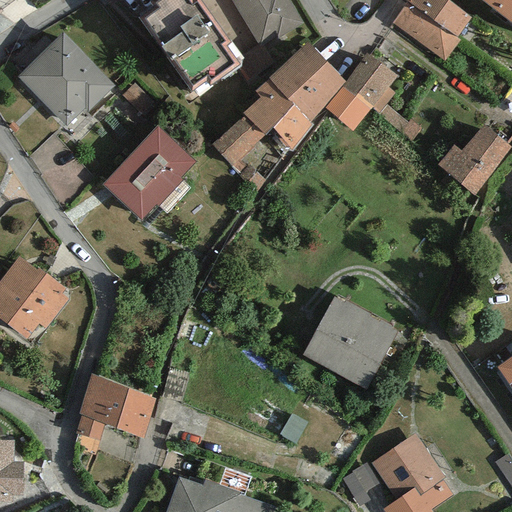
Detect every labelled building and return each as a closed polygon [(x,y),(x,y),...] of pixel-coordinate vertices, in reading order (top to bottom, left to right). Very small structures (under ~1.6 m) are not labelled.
[(157,0),(153,3),(156,7),(140,18),(191,90),(206,79),(210,84),(238,64),(225,45),(229,42),(199,0),(157,0)] [(228,0),(255,44),(274,32),(278,39),(303,24),(289,0),(228,0)] [(468,21),(431,0),(407,0),(389,31),(444,63),(468,21)] [(511,0),(481,0),(511,23),(511,0)] [(61,34),(15,77),(68,132),(114,89),(61,34)] [(307,42),(269,79),(309,120),(344,80),(307,42)] [(368,54),(343,87),(344,86),(369,108),(379,114),(396,94),(386,87),(398,76),(368,54)] [(269,79),(255,93),(260,97),(243,113),(245,114),(264,135),(270,128),(288,146),(311,123),(269,79)] [(136,83),(122,95),(132,106),(145,94),(136,83)] [(344,86),(326,108),(350,129),(369,108),(344,86)] [(245,114),(211,144),(230,165),(264,135),(245,114)] [(453,146),(438,166),(476,194),(511,148),(482,127),(462,154),(453,146)] [(157,128),(106,186),(144,219),(195,161),(157,128)] [(67,307),(17,268),(0,290),(0,333),(29,356),(67,307)] [(330,305),(299,361),(365,397),(395,340),(330,305)] [(511,358),(494,372),(511,397),(511,358)] [(155,399),(90,374),(77,415),(82,417),(77,436),(99,442),(103,426),(140,439),(155,399)] [(309,423),(291,413),(278,436),(296,445),(309,423)] [(15,439),(0,439),(0,500),(11,501),(11,496),(22,496),(23,461),(15,461),(15,439)] [(413,443),(355,477),(375,511),(452,511),(453,511),(413,443)] [(511,460),(509,456),(495,467),(511,490),(511,460)] [(270,511),(271,511),(175,483),(166,511),(270,511)]
